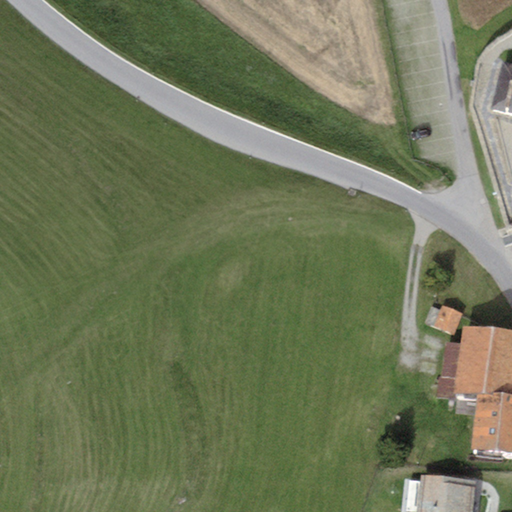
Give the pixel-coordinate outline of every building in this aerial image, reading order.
[(511,70),(505,68),(490,116),(511,121),(511,70)] [(466,318),(444,309),(435,332),(457,341),(466,318)] [(511,337),(468,333),(466,351),(449,349),(444,399),(483,403),(511,406),(511,337)] [(511,406),(483,403),(477,459),(511,462),(511,406)] [(477,511),(480,488),(425,482),(421,511),(477,511)]
